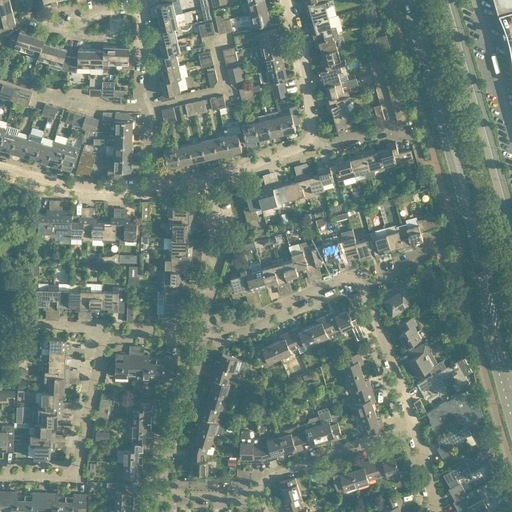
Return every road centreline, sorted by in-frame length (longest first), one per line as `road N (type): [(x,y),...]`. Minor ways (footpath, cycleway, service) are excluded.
road 1 (secondary): [(408,0),(511,387)]
road 2 (residential): [(158,187),(140,5),(106,9),(77,32),(36,21),(31,0)]
road 3 (residential): [(196,333),(106,334),(73,472),(0,474)]
road 4 (secondary): [(511,217),(451,0)]
road 5 (residential): [(361,285),(342,279),(205,334)]
road 6 (residential): [(415,431),(261,483)]
road 7 (residential): [(0,165),(73,186),(158,187)]
road 8 (residential): [(196,333),(221,241),(207,180)]
road 9 (residential): [(415,431),(361,285)]
road 10 (residential): [(310,137),(285,0)]
road 11 (residential): [(164,466),(205,334)]
road 12 (unclassified): [(511,125),(477,0)]
